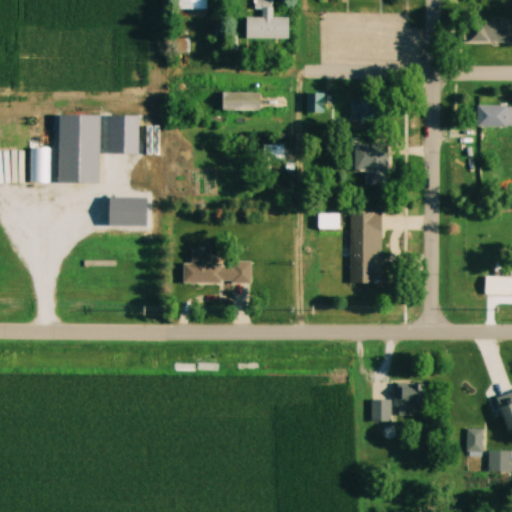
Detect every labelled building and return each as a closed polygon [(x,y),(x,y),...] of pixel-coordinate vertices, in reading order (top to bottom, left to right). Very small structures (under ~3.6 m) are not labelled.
[(207,9),(206,0),(175,0),(175,9),(207,9)] [(246,39),(288,39),(288,17),(271,17),(271,0),(253,0),(254,9),(260,9),(260,17),(246,17),(246,39)] [(478,19),(478,42),(510,42),(510,19),(478,19)] [(223,91),(259,91),(259,109),(223,109),(223,91)] [(324,93),(305,93),(305,113),(324,113),(324,93)] [(375,122),(375,100),(350,100),(350,122),(375,122)] [(479,104),(507,104),(507,124),(479,125),(479,104)] [(28,181),(28,145),(50,145),(50,181),(28,181)] [(386,145),(353,145),(353,172),(364,172),(364,185),(386,185),(386,145)] [(351,282),(350,209),(378,208),(379,281),(351,282)] [(319,212),(338,212),(338,231),(319,231),(319,212)] [(183,264),(182,283),(250,283),(250,263),(211,263),(211,248),(191,248),(191,264),(183,264)] [(477,412),(477,382),(458,382),(458,412),(477,412)] [(423,383),(396,383),(396,415),(414,415),(414,411),(423,411),(423,383)] [(370,398),(389,398),(389,420),(370,420),(370,398)] [(482,428),(481,452),(464,452),(465,427),(482,428)] [(488,449),(510,450),(510,471),(487,470),(488,449)]
